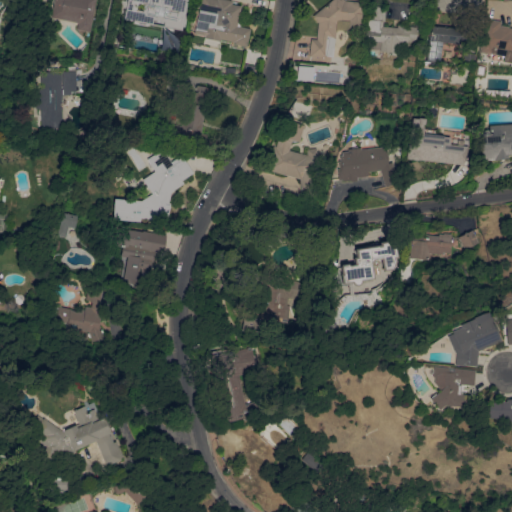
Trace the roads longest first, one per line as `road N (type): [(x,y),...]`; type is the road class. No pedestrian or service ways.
road 1 (residential): [(242,511),(207,458),(184,354),(185,279),(197,233),(268,94),(289,0)]
road 2 (residential): [(511,194),(324,221),(264,215),(218,188)]
